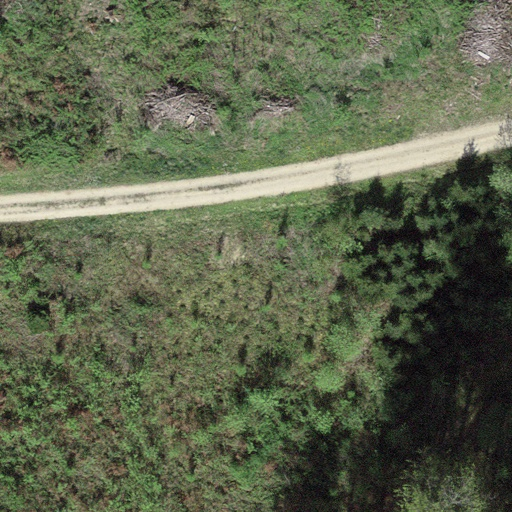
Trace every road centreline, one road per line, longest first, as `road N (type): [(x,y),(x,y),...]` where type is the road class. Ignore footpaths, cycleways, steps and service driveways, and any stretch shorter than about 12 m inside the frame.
road 1 (track): [(511,134),(142,194),(0,208)]
road 2 (track): [(387,511),(511,350)]
